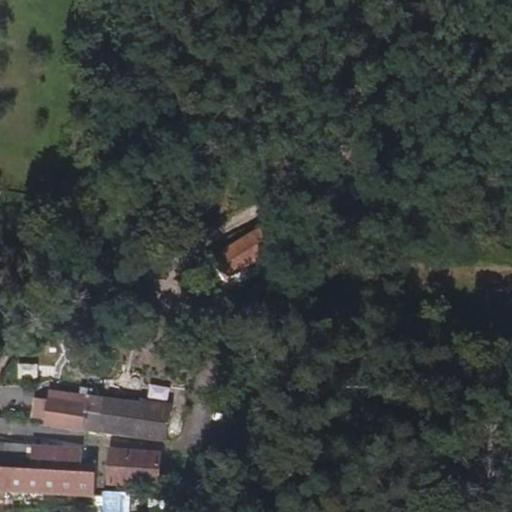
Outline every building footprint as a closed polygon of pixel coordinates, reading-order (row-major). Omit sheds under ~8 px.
[(278,241),(268,226),(203,265),(214,283),(279,243),(278,241)] [(358,269),(358,249),(314,248),(313,268),(358,269)] [(0,279),(25,284),(28,258),(0,253),(0,279)] [(93,402),(46,397),(47,425),(86,430),(86,427),(138,435),(139,432),(167,435),(171,408),(93,398),(93,402)] [(471,439),(507,438),(506,420),(470,421),(470,433),(471,439)] [(471,442),(472,459),(507,456),(507,438),(471,439),(471,442)] [(84,449),(0,444),(0,490),(5,491),(18,491),(74,492),(93,493),(94,473),(83,473),(84,449)] [(159,485),(160,453),(111,450),(109,481),(159,485)] [(128,494),(102,493),(103,511),(126,511),(128,494)]
